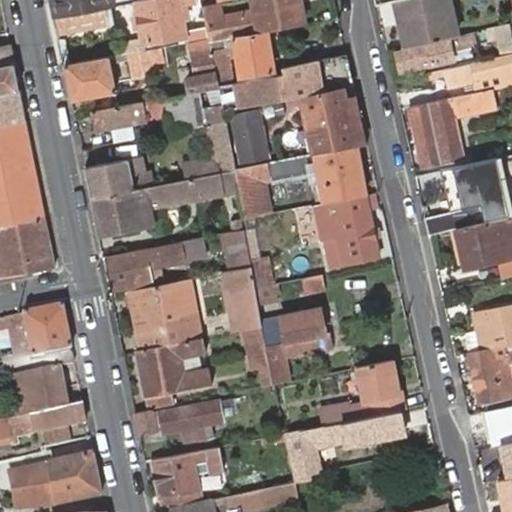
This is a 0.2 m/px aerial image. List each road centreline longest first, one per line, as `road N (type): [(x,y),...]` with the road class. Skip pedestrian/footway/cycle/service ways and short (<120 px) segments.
road 1 (residential): [(472,511),(359,0)]
road 2 (tertiary): [(28,0),(85,281)]
road 3 (tertiary): [(85,281),(131,511)]
